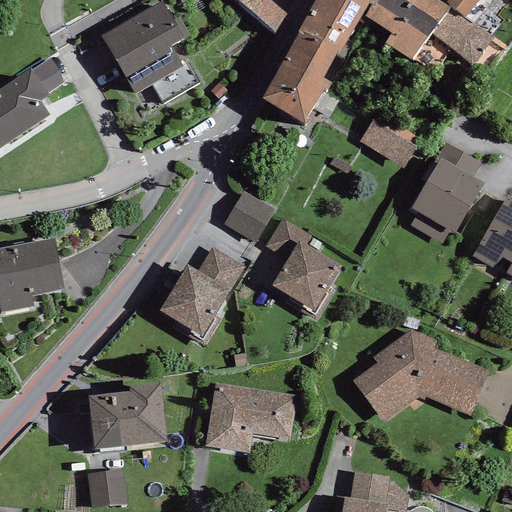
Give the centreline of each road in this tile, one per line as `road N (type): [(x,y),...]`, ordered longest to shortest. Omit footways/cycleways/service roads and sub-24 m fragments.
road 1 (tertiary): [(224,140),(166,249),(0,433)]
road 2 (residential): [(224,140),(132,178),(0,205)]
road 3 (tertiary): [(307,0),(224,140)]
road 4 (unknown): [(511,319),(387,287)]
